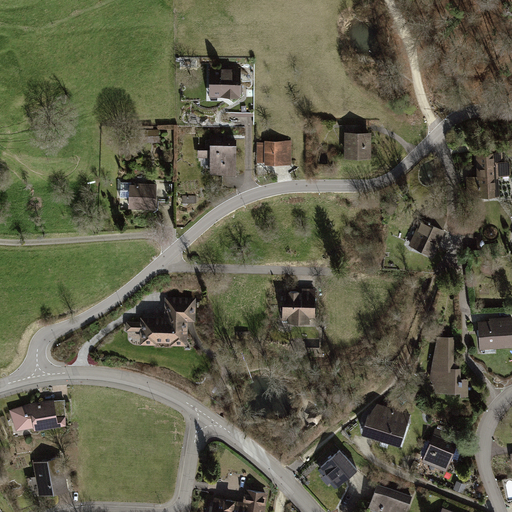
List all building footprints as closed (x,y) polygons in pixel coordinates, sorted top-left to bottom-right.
[(240,69),(207,69),(207,96),(240,97),(240,69)] [(357,125),(343,124),(342,159),(367,159),(367,132),(357,132),(357,125)] [(291,140),(257,140),(257,164),(291,164),(291,140)] [(237,143),(207,143),(207,176),(238,176),(237,143)] [(464,193),(497,192),(496,174),(509,174),(509,160),(501,160),(501,150),(474,151),(474,174),(464,174),(464,193)] [(155,185),(128,183),(127,207),(154,209),(155,185)] [(442,232),(419,220),(405,246),(428,258),(442,232)] [(314,290),(281,291),(282,322),(315,321),(314,290)] [(139,321),(124,321),(124,333),(137,334),(137,347),(185,347),(185,321),(193,321),(193,299),(164,298),(164,316),(139,315),(139,321)] [(511,321),(476,323),(478,349),(511,347),(511,321)] [(434,334),(427,377),(432,384),(433,391),(458,391),(458,395),(466,395),(466,377),(458,377),(458,367),(451,367),(452,335),(434,334)] [(62,397),(13,406),(17,430),(66,421),(62,397)] [(408,415),(370,403),(360,434),(398,446),(408,415)] [(456,441),(429,433),(420,463),(447,471),(456,441)] [(356,469),(335,447),(316,464),(337,487),(356,469)] [(66,455),(36,460),(42,494),(72,489),(66,455)] [(406,511),(412,496),(377,484),(368,507),(382,511),(406,511)] [(243,504),(213,499),(210,511),(259,511),(262,494),(245,491),(243,504)]
